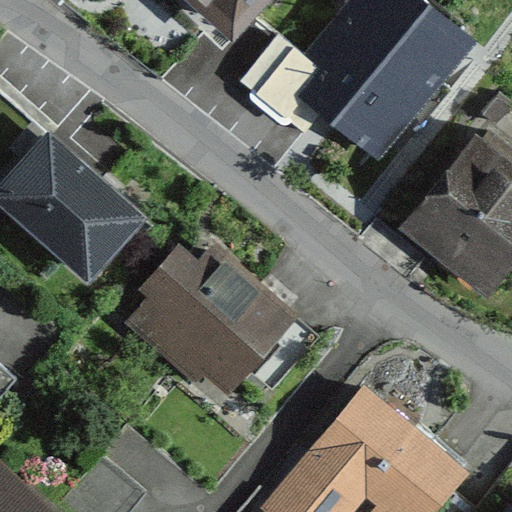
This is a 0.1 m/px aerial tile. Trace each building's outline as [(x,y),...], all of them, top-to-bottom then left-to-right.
[(210,0),(244,30),(269,0),(210,0)] [(469,32),(427,0),(351,0),(311,51),(327,63),(305,91),(378,148),(469,32)] [(511,95),(510,94),(408,226),(496,294),(511,273),(511,95)] [(0,192),(88,269),(140,210),(51,131),(0,187),(0,192)] [(307,302),(223,229),(205,250),(185,232),(143,280),(156,291),(131,320),(202,382),(213,369),(233,386),(307,302)] [(373,511),(427,511),(471,457),(364,371),(263,498),(280,511),(345,511),(366,486),(378,495),(368,507),(373,511)] [(92,511),(17,445),(0,463),(0,511),(92,511)]
